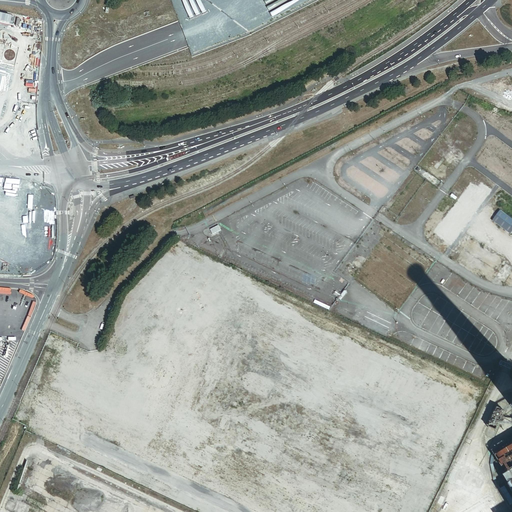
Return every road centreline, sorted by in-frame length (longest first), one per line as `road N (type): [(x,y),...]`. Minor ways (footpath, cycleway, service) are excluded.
road 1 (secondary): [(121,183),(326,107),(404,68)]
road 2 (unclassified): [(306,103),(135,169),(87,177)]
road 3 (secondary): [(279,112),(162,153),(83,162)]
road 4 (secondary): [(472,0),(382,65),(306,103)]
road 5 (unclassified): [(68,239),(0,413)]
road 6 (secondary): [(279,112),(185,142),(113,154)]
